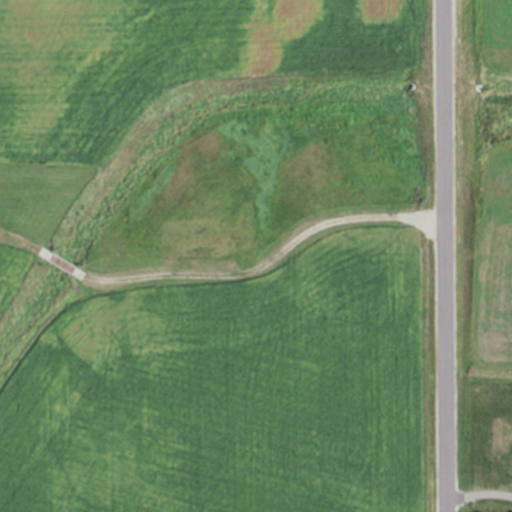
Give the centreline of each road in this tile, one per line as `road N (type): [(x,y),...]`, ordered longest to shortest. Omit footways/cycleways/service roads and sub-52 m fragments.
road 1 (residential): [(72,272),(90,283),(242,277),(262,272),(319,225),(446,216)]
road 2 (residential): [(450,511),(446,216)]
road 3 (residential): [(440,0),(446,216)]
